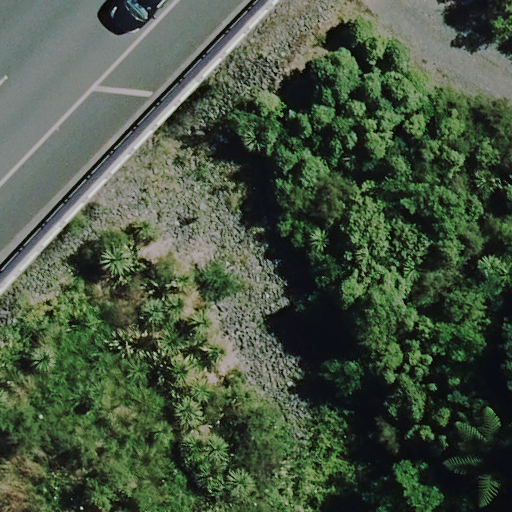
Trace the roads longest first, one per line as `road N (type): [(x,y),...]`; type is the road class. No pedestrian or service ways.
road 1 (motorway): [(124,0),(0,119)]
road 2 (track): [(413,0),(491,86),(511,89)]
